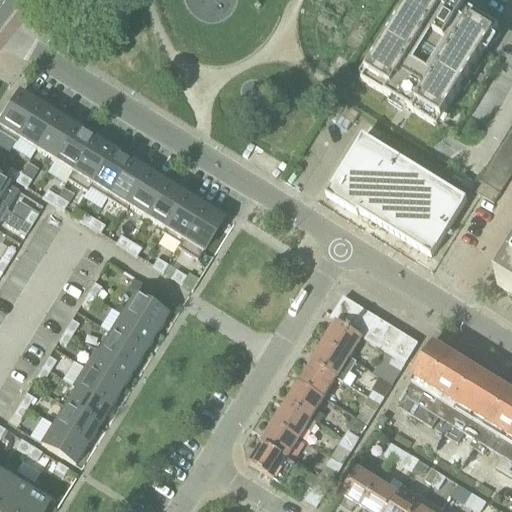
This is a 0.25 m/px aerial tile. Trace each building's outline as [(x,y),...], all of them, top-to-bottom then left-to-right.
[(408,111),(411,113),(412,113),(437,129),(439,126),(483,55),(499,29),(473,13),(470,19),(463,15),(466,9),(456,2),(452,8),(445,4),(447,0),(412,0),(361,83),(388,99),(391,101),(392,101),(408,111)] [(0,126),(0,149),(8,155),(11,151),(38,107),(19,95),(0,126)] [(38,107),(11,151),(30,162),(36,152),(57,119),(38,107)] [(57,119),(36,152),(54,163),(75,130),(57,119)] [(54,163),(47,175),(66,187),(68,183),(94,141),(75,130),(54,163)] [(326,199),(358,218),(360,216),(432,260),(468,203),(363,139),(326,199)] [(94,141),(68,183),(86,194),(87,195),(89,191),(89,190),(112,153),(94,141)] [(511,160),(511,145),(505,141),(499,152),(511,160)] [(511,174),(511,160),(499,152),(492,162),(511,174)] [(112,153),(89,190),(89,191),(107,202),(130,164),(112,153)] [(511,177),(511,174),(492,162),(486,172),(507,186),(511,177)] [(130,164),(107,202),(125,213),(126,214),(129,209),(128,209),(149,175),(130,164)] [(10,170),(6,178),(16,184),(21,177),(10,170)] [(486,172),(480,182),(501,196),(507,186),(486,172)] [(149,175),(128,209),(129,209),(146,220),(167,187),(149,175)] [(21,177),(16,184),(27,191),(31,183),(21,177)] [(0,182),(0,209),(7,214),(19,195),(0,182)] [(494,206),(501,196),(480,182),(478,186),(473,193),(494,206)] [(167,187),(146,220),(164,231),(165,232),(185,198),(167,187)] [(47,193),(42,200),(53,207),(57,200),(47,193)] [(164,231),(161,235),(162,236),(180,247),(204,210),(185,198),(165,232),(164,231)] [(57,200),(53,207),(63,213),(68,206),(57,200)] [(18,206),(12,217),(24,224),(31,229),(38,218),(18,206)] [(180,247),(177,251),(178,251),(197,263),(223,221),(204,210),(180,247)] [(84,216),(79,223),(90,230),(94,222),(84,216)] [(12,217),(5,227),(17,235),(25,239),(31,229),(24,224),(12,217)] [(94,222),(90,230),(100,236),(105,229),(94,222)] [(120,239),(116,246),(126,253),(131,245),(120,239)] [(131,245),(126,253),(137,259),(141,252),(131,245)] [(7,250),(1,261),(9,265),(15,255),(7,250)] [(1,261),(0,262),(0,274),(2,276),(9,265),(1,261)] [(157,261),(152,269),(163,275),(168,268),(157,261)] [(511,269),(507,278),(508,279),(504,287),(502,286),(499,291),(503,293),(504,291),(511,296),(510,298),(511,298),(511,269)] [(176,273),(171,280),(181,287),(186,279),(176,273)] [(94,286),(87,297),(95,301),(101,291),(94,286)] [(133,299),(121,318),(155,338),(167,319),(163,317),(171,304),(146,289),(138,302),(133,299)] [(87,297),(81,307),(88,312),(95,301),(87,297)] [(331,321),(338,325),(345,329),(358,309),(344,300),(331,321)] [(352,333),(364,313),(358,309),(345,329),(352,333)] [(378,321),(364,313),(352,333),(362,340),(365,342),(378,321)] [(121,318),(110,336),(143,357),(155,338),(121,318)] [(379,350),(391,330),(378,321),(365,342),(379,350)] [(71,323),(65,333),(72,338),(79,328),(71,323)] [(338,325),(325,346),(349,361),(350,360),(362,340),(352,333),(338,325)] [(393,358),(405,338),(391,330),(379,350),(393,358)] [(65,333),(58,344),(66,349),(72,338),(65,333)] [(99,354),(132,375),(143,357),(110,336),(99,354)] [(419,347),(406,339),(405,338),(393,358),(395,360),(406,367),(419,347)] [(325,346),(313,366),(337,381),(343,385),(356,365),(350,360),(349,361),(325,346)] [(403,398),(399,405),(400,411),(424,425),(424,426),(432,431),(439,420),(443,423),(436,434),(458,447),(465,436),(464,436),(496,386),(434,348),(433,351),(403,398)] [(94,352),(83,370),(121,394),(132,375),(99,354),(95,351),(94,352)] [(48,360),(42,370),(49,375),(56,364),(48,360)] [(402,374),(406,367),(395,360),(391,367),(402,374)] [(313,366),(300,387),(324,402),(337,381),(313,366)] [(42,370),(35,381),(43,385),(49,375),(42,370)] [(72,389),(71,390),(75,392),(76,391),(109,412),(121,394),(83,370),(72,389)] [(511,395),(496,386),(464,436),(465,436),(474,442),(471,448),(485,457),(489,451),(504,460),(497,471),(511,479),(511,395)] [(312,422),(324,402),(300,387),(288,407),(312,422)] [(75,392),(64,410),(98,430),(109,412),(76,391),(75,392)] [(370,401),(381,408),(385,401),(374,394),(370,401)] [(26,396),(19,407),(27,412),(33,401),(26,396)] [(377,415),(381,408),(370,401),(365,408),(366,408),(358,421),(368,428),(376,414),(377,415)] [(19,407),(13,418),(20,422),(27,412),(19,407)] [(288,407),(275,427),(299,442),(312,422),(288,407)] [(64,410),(53,428),(86,449),(98,430),(64,410)] [(348,429),(360,437),(366,428),(353,420),(348,429)] [(41,422),(30,439),(42,446),(41,447),(75,468),(86,449),(53,428),(52,429),(41,422)] [(275,427),(263,447),(287,462),(299,442),(275,427)] [(345,441),(356,448),(360,441),(349,434),(345,441)] [(356,448),(345,441),(340,448),(339,447),(331,461),(343,468),(356,448)] [(20,443),(16,450),(26,457),(31,449),(20,443)] [(274,482),(287,462),(263,447),(250,467),(274,482)] [(386,458),(393,462),(399,451),(393,447),(386,458)] [(31,449),(26,457),(37,463),(42,456),(31,449)] [(406,455),(399,451),(393,462),(399,466),(399,468),(412,475),(419,463),(406,455)] [(331,461),(320,478),(321,479),(332,486),(343,468),(331,461)] [(10,483),(0,499),(0,511),(17,511),(28,495),(29,495),(34,487),(33,486),(40,476),(22,465),(15,475),(14,475),(9,483),(10,483)] [(58,466),(53,473),(63,480),(68,472),(58,466)] [(438,475),(429,470),(423,481),(431,486),(438,475)] [(363,509),(378,485),(358,472),(343,496),(363,509)] [(447,481),(438,475),(431,486),(440,492),(447,481)] [(0,476),(0,499),(10,483),(9,483),(0,476)] [(321,479),(317,486),(328,493),(332,486),(321,479)] [(389,511),(399,498),(378,485),(363,509),(368,511),(389,511)] [(317,510),(328,493),(317,486),(306,503),(317,510)] [(28,495),(17,511),(44,511),(48,506),(29,495),(28,495)] [(474,511),(480,502),(473,497),(466,509),(472,511),(474,511)] [(417,511),(419,510),(418,510),(399,498),(389,511),(417,511)] [(418,510),(419,510),(417,511),(440,511),(432,506),(423,501),(418,510)] [(484,511),(488,506),(480,502),(474,511),(484,511)]
